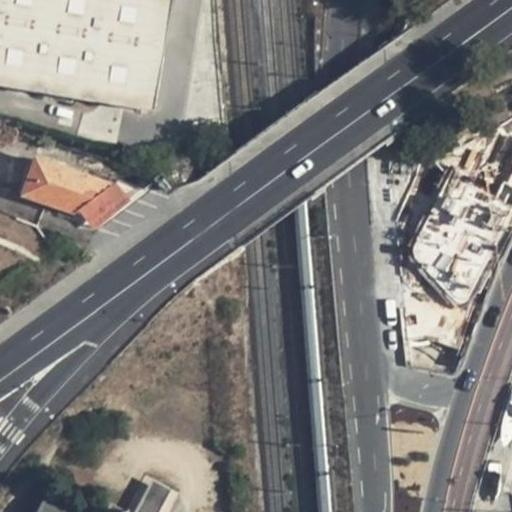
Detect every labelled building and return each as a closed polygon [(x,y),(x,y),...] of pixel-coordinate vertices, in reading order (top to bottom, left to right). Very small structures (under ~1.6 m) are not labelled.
[(0,0),(0,86),(157,114),(175,4),(153,0),(0,0)] [(409,252),(457,305),(464,305),(468,302),(511,215),(511,117),(434,161),(445,173),(409,252)] [(25,197),(81,214),(94,232),(144,190),(120,182),(116,187),(38,160),(25,197)] [(0,286),(53,248),(40,228),(0,210),(0,286)] [(72,511),(48,500),(41,511),(158,511),(168,493),(157,487),(144,511),(131,511),(132,510),(126,511),(116,511),(115,511),(72,511)]
